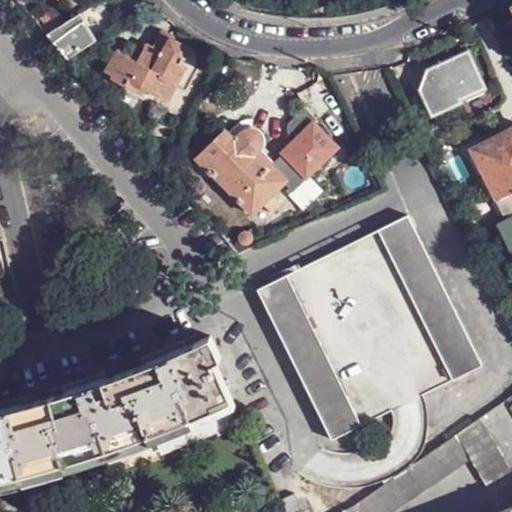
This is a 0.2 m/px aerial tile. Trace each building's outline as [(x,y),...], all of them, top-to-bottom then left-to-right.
[(79,24),(91,42),(97,38),(84,20),(79,24)] [(48,34),(68,57),(91,42),(79,24),(64,34),(58,27),(53,31),(48,34)] [(162,52),(171,37),(163,34),(161,33),(153,45),(154,44),(156,46),(155,48),(162,52)] [(110,63),(107,68),(106,70),(112,74),(112,76),(114,77),(141,93),(145,87),(165,99),(168,100),(177,83),(185,87),(197,66),(200,61),(201,59),(200,54),(196,50),(174,39),(171,37),(162,52),(155,48),(152,47),(146,44),(142,51),(129,44),(123,53),(117,50),(116,52),(110,63)] [(444,46),(448,53),(459,47),(454,39),(444,46)] [(472,47),(429,66),(421,85),(432,112),(463,99),(462,96),(487,86),(472,47)] [(283,154),(272,164),(288,180),(285,183),(294,193),(338,146),(314,122),(317,119),(303,107),(289,121),(286,127),(286,133),(289,137),(293,141),(281,152),(283,154)] [(265,204),(275,194),(285,183),(288,180),(272,164),(260,151),(264,142),(262,136),(258,130),(250,128),(244,129),(235,138),(226,147),(217,138),(197,158),(213,175),(214,173),(253,215),(265,204)] [(226,147),(235,138),(229,131),(227,128),(217,138),(226,147)] [(511,214),(511,128),(473,149),(506,217),(511,214)] [(190,196),(196,203),(205,195),(199,188),(190,196)] [(283,203),(275,194),(265,204),(273,213),(283,203)] [(511,214),(506,217),(496,223),(511,256),(511,214)] [(408,216),(379,229),(451,380),(481,365),(408,216)] [(258,244),(259,244),(265,241),(253,228),(251,231),(253,233),(254,234),(254,235),(254,239),(258,244)] [(379,229),(350,244),(423,393),(451,380),(379,229)] [(253,233),(251,231),(245,231),(239,234),(240,242),(245,245),(248,245),(252,244),(253,242),(254,241),(254,239),(254,235),(254,234),(253,233)] [(406,402),(422,394),(423,393),(350,244),(316,261),(389,411),(391,409),(406,402)] [(316,261),(289,275),(361,424),(389,411),(316,261)] [(361,424),(289,275),(259,289),(331,438),(361,424)] [(0,477),(23,472),(59,463),(100,450),(147,433),(190,416),(232,397),(215,359),(220,357),(210,334),(169,352),(127,369),(91,382),(51,395),(14,405),(0,408),(0,477)] [(412,428),(427,431),(428,423),(427,408),(422,394),(406,402),(391,409),(393,415),(394,424),(412,428)] [(0,484),(23,479),(61,469),(106,455),(149,440),(193,423),(235,404),(232,397),(190,416),(147,433),(100,450),(59,463),(23,472),(0,477),(0,484)] [(411,468),(356,504),(340,511),(392,511),(473,456),(488,483),(511,470),(511,469),(482,423),(478,417),(411,468)] [(368,484),(409,466),(414,460),(422,447),(427,431),(412,428),(394,424),(391,430),(387,436),(378,444),(371,448),(361,450),(343,451),(333,450),(322,448),(310,459),(297,472),(314,481),(331,487),(368,484)] [(292,511),(301,508),(294,492),(278,498),(284,511),(292,511)]
